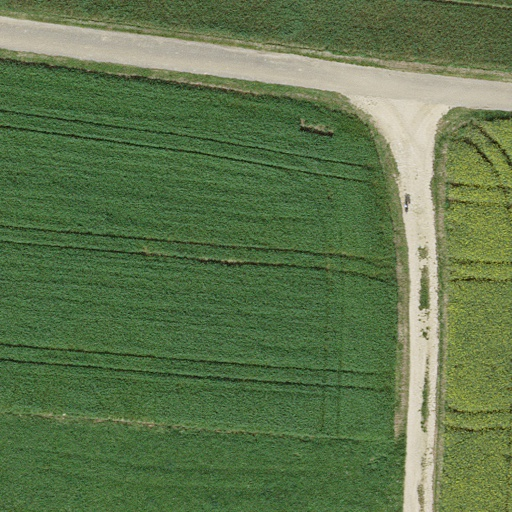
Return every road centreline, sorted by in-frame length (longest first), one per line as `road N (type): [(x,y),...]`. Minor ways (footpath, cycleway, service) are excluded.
road 1 (track): [(0,34),(410,95),(511,102)]
road 2 (track): [(415,511),(431,253),(410,95)]
